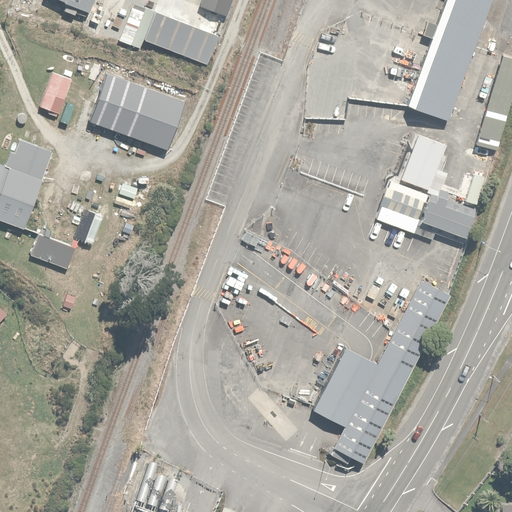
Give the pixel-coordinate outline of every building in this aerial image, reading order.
[(89,0),(48,0),(85,12),(89,0)] [(493,0),(436,0),(403,99),(454,116),(493,0)] [(218,30),(144,7),(132,43),(207,67),(218,30)] [(511,106),(511,57),(500,54),(474,147),(499,154),(511,106)] [(321,76),(321,80),(310,80),(310,113),(345,113),(345,80),(334,80),(334,76),(343,76),(343,65),(311,65),(311,76),(321,76)] [(73,79),(50,72),(39,108),(49,111),(48,114),(60,118),(73,79)] [(0,164),(0,221),(25,229),(50,150),(19,140),(16,153),(10,151),(6,166),(0,164)] [(389,178),(374,220),(431,240),(434,234),(462,244),(475,208),(447,197),(449,191),(440,187),(437,196),(389,178)] [(88,209),(80,238),(92,242),(101,213),(88,209)] [(39,235),(30,256),(67,269),(75,248),(39,235)] [(449,295),(418,279),(331,450),(361,466),(449,295)] [(300,313),(307,316),(276,395),(312,409),(343,329),(328,323),(334,309),(306,298),(300,313)]
